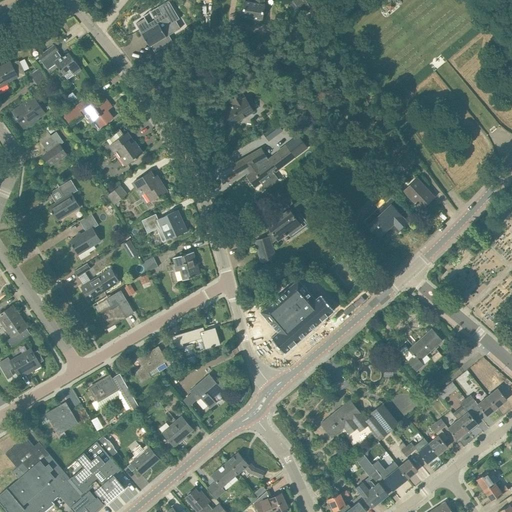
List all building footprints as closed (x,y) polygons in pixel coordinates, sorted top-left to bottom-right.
[(145,17),(136,22),(150,44),(151,43),(169,33),(182,26),(177,18),(180,16),(169,0),(167,0),(159,5),(165,13),(149,22),(145,17)] [(244,1),(242,16),(252,18),(260,19),(263,19),(264,11),(266,12),(267,5),(263,4),(263,0),(254,0),(254,2),(244,1)] [(301,13),(310,7),(305,0),(292,0),(294,2),(301,13)] [(386,5),(390,10),(395,5),(391,0),(386,5)] [(74,74),(81,69),(69,52),(62,57),(58,51),(59,50),(54,45),(38,56),(48,69),(56,63),(64,75),(71,70),(74,74)] [(18,79),(26,75),(19,60),(11,63),(10,61),(0,66),(0,87),(8,83),(7,82),(17,76),(18,79)] [(213,72),(219,80),(235,70),(231,64),(226,67),(224,64),(213,72)] [(35,83),(45,76),(39,68),(30,75),(35,83)] [(45,76),(35,83),(39,87),(49,80),(45,76)] [(231,125),(239,119),(254,110),(238,84),(233,87),(224,92),(232,105),(223,112),(231,125)] [(71,93),(65,98),(70,105),(76,100),(71,93)] [(12,110),(14,115),(13,116),(13,118),(14,120),(15,121),(17,121),(19,121),(24,128),(42,115),(39,111),(42,109),(33,96),(12,111),(12,110)] [(101,127),(106,124),(114,118),(108,110),(113,106),(106,97),(98,103),(95,106),(91,102),(89,104),(84,100),(74,108),(64,116),(70,124),(83,114),(81,111),(82,110),(91,123),(95,120),(101,127)] [(45,127),(47,129),(50,133),(54,130),(50,124),(45,127)] [(64,142),(62,139),(56,131),(41,142),(46,149),(47,148),(49,151),(43,155),(50,166),(67,154),(60,145),(64,142)] [(124,135),(109,146),(114,153),(116,152),(125,165),(134,158),(135,159),(137,158),(136,157),(143,152),(135,141),(134,141),(128,132),(124,135)] [(250,153),(232,165),(237,173),(246,168),(249,166),(252,171),(250,173),(247,176),(255,187),(256,187),(260,183),(266,190),(279,180),(274,173),(288,162),(296,157),(295,156),(308,147),(298,135),(286,144),(276,151),(277,153),(268,159),(266,161),(264,159),(267,157),(261,146),(250,153)] [(357,152),(369,145),(364,137),(352,143),(357,152)] [(150,201),(167,191),(158,177),(155,179),(153,177),(155,176),(154,175),(153,175),(151,171),(132,183),(137,190),(141,187),(150,201)] [(434,196),(427,189),(417,178),(404,191),(415,203),(414,204),(415,206),(417,204),(421,209),(434,196)] [(80,207),(72,194),(78,190),(71,179),(59,187),(65,197),(49,207),(52,211),(51,211),(52,214),(53,213),(57,220),(80,207)] [(302,183),(295,188),(301,196),(308,191),(302,183)] [(115,204),(127,194),(120,186),(108,196),(115,204)] [(385,201),(364,222),(372,232),(374,230),(379,236),(391,225),(390,224),(392,222),(393,223),(394,223),(400,229),(413,216),(386,188),(379,195),(385,201)] [(106,194),(100,198),(104,204),(109,200),(106,194)] [(269,236),(256,240),(262,261),(271,258),(276,257),(272,243),(277,239),(278,240),(287,232),(289,231),(292,235),(303,227),(300,222),(290,210),(289,209),(267,226),(273,233),(269,236)] [(163,241),(186,230),(182,222),(180,223),(178,218),(180,218),(177,211),(159,219),(156,213),(142,220),(147,232),(157,228),(163,241)] [(100,241),(93,229),(99,225),(92,214),(80,221),(86,231),(70,241),(72,245),(71,246),(73,248),(74,247),(78,254),(100,241)] [(120,233),(123,239),(129,235),(126,230),(120,233)] [(138,254),(129,239),(122,244),(131,258),(138,254)] [(180,270),(182,280),(193,277),(192,275),(200,272),(199,272),(193,252),(194,252),(194,251),(173,257),(176,265),(174,266),(176,272),(180,270)] [(154,256),(143,262),(147,271),(158,266),(154,256)] [(74,271),(78,277),(91,268),(87,263),(74,271)] [(365,264),(357,271),(362,277),(370,270),(365,264)] [(444,273),(439,267),(436,270),(441,276),(444,273)] [(81,287),(89,300),(119,282),(111,268),(81,287)] [(146,274),(139,277),(142,283),(150,280),(147,274),(146,274)] [(300,278),(261,311),(276,332),(269,338),(282,354),(337,312),(322,295),(317,299),(300,278)] [(130,284),(125,287),(130,295),(135,292),(130,284)] [(111,306),(97,314),(106,328),(121,319),(121,317),(124,315),(126,316),(133,312),(120,290),(106,298),(111,306)] [(26,327),(27,327),(22,319),(20,320),(18,317),(20,316),(12,305),(0,313),(0,318),(12,336),(8,340),(12,346),(31,334),(26,327)] [(420,327),(415,313),(398,320),(403,334),(420,327)] [(205,348),(220,344),(215,327),(203,331),(202,328),(203,328),(203,327),(173,336),(176,348),(183,346),(182,343),(202,337),(205,348)] [(419,360),(442,340),(432,329),(417,342),(415,341),(411,344),(412,345),(409,348),(406,345),(399,350),(416,370),(423,364),(419,360)] [(143,366),(135,370),(142,381),(150,377),(147,372),(166,361),(168,365),(174,362),(166,349),(160,352),(161,353),(157,355),(154,350),(139,359),(143,366)] [(14,367),(20,376),(32,369),(31,367),(39,363),(42,368),(39,363),(44,360),(38,350),(33,353),(31,350),(11,362),(14,367)] [(8,357),(0,361),(0,365),(8,379),(13,376),(10,370),(14,367),(11,362),(8,357)] [(385,367),(385,375),(393,375),(393,367),(385,367)] [(134,409),(138,405),(120,373),(114,377),(134,409)] [(474,377),(478,383),(483,379),(479,373),(474,377)] [(201,397),(210,408),(217,402),(213,398),(220,392),(222,394),(228,389),(217,377),(218,378),(215,380),(210,374),(190,390),(198,400),(201,397)] [(495,385),(500,381),(494,375),(489,380),(495,385)] [(110,376),(90,387),(98,400),(118,389),(110,376)] [(443,399),(452,391),(447,386),(438,393),(443,399)] [(488,396),(497,407),(507,399),(498,388),(488,396)] [(470,394),(465,398),(471,405),(476,401),(475,400),(473,398),(470,394)] [(487,415),(497,407),(488,396),(478,404),(487,415)] [(465,398),(460,402),(464,406),(466,409),(470,405),(471,405),(465,398)] [(322,424),(331,436),(343,427),(349,435),(357,428),(360,432),(368,426),(379,440),(389,432),(388,431),(374,414),(372,415),(366,421),(360,413),(351,401),(322,424)] [(65,402),(46,413),(51,422),(52,421),(59,434),(77,423),(65,402)] [(371,413),(372,415),(374,414),(388,431),(397,424),(381,405),(371,413)] [(468,412),(458,420),(467,431),(468,430),(470,432),(472,430),(474,429),(472,427),(477,423),(472,416),(468,411),(468,412)] [(166,422),(159,428),(163,432),(174,446),(181,439),(193,429),(182,416),(170,426),(166,422)] [(436,421),(441,428),(446,425),(440,418),(436,421)] [(457,439),(467,431),(458,420),(448,428),(457,439)] [(436,433),(441,428),(436,421),(430,426),(436,433)] [(103,435),(97,440),(111,457),(117,451),(115,449),(114,448),(114,447),(114,446),(113,446),(113,445),(112,444),(112,443),(111,443),(111,442),(110,442),(110,441),(109,441),(109,440),(108,440),(107,439),(106,439),(106,438),(105,438),(103,435)] [(437,455),(448,446),(439,435),(428,443),(437,455)] [(43,452),(40,447),(37,449),(26,436),(5,454),(17,467),(12,471),(16,476),(43,452)] [(411,442),(406,446),(411,452),(416,449),(418,451),(427,463),(437,455),(428,443),(424,438),(414,445),(414,446),(411,442)] [(84,467),(71,478),(80,489),(85,485),(88,489),(91,486),(99,495),(106,504),(106,503),(118,493),(121,490),(124,488),(125,488),(114,475),(109,479),(106,476),(118,465),(111,457),(97,441),(85,451),(77,458),(84,467)] [(411,452),(404,443),(403,442),(398,446),(401,449),(406,456),(411,452)] [(131,463),(128,466),(132,470),(135,467),(141,474),(159,459),(149,447),(131,463)] [(44,511),(55,503),(53,501),(60,495),(70,506),(72,505),(81,497),(43,452),(16,476),(19,479),(8,488),(7,487),(0,493),(0,501),(9,511),(44,511)] [(248,471),(262,477),(264,471),(254,467),(248,460),(246,461),(238,452),(228,460),(239,473),(245,468),(248,471)] [(358,462),(366,456),(363,453),(356,459),(358,462)] [(408,478),(418,470),(409,459),(399,467),(408,478)] [(217,480),(207,488),(216,499),(221,495),(217,491),(222,487),(239,473),(228,460),(212,475),(217,480)] [(382,476),(393,490),(398,486),(408,478),(399,467),(394,461),(384,468),(377,460),(372,464),(376,469),(382,476)] [(494,473),(497,472),(494,467),(476,479),(484,490),(495,482),(498,480),(494,473)] [(376,469),(370,474),(376,481),(382,476),(376,469)] [(336,481),(334,483),(337,486),(339,484),(341,487),(348,481),(343,475),(336,481)] [(379,482),(375,486),(372,481),(369,480),(365,484),(363,481),(355,488),(371,507),(388,494),(379,482)] [(484,490),(491,501),(509,490),(506,485),(500,489),(495,482),(484,490)] [(254,493),(258,497),(266,490),(262,485),(254,493)] [(72,509),(69,511),(97,511),(105,505),(104,504),(105,503),(106,504),(99,495),(91,486),(88,489),(80,495),(81,497),(72,505),(74,507),(72,509)] [(188,495),(186,496),(198,510),(195,511),(226,511),(220,504),(213,509),(207,502),(210,500),(201,490),(199,492),(195,488),(192,491),(190,491),(188,493),(188,495)] [(267,490),(254,502),(255,504),(254,505),(256,509),(257,508),(258,511),(284,511),(285,511),(283,509),(286,507),(288,507),(281,493),(271,497),(268,490),(267,491),(267,490)] [(339,509),(346,505),(342,498),(349,495),(347,490),(328,498),(334,511),(339,509)] [(249,495),(249,499),(252,502),(257,497),(253,492),(249,495)] [(346,505),(339,509),(341,511),(365,511),(367,511),(364,508),(368,504),(363,497),(350,507),(348,504),(346,505)] [(435,511),(452,511),(446,501),(434,509),(435,511)] [(511,511),(511,502),(509,504),(498,511),(511,511)]
